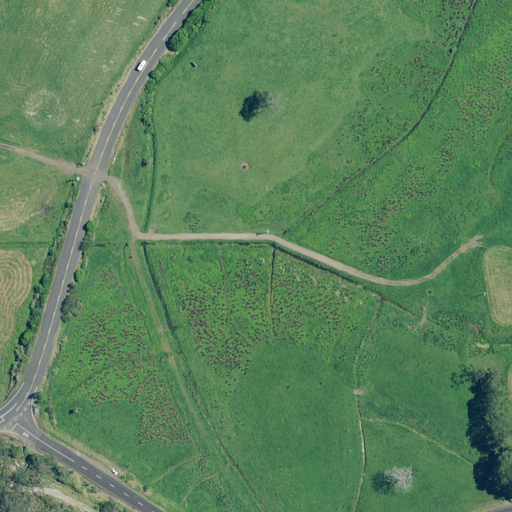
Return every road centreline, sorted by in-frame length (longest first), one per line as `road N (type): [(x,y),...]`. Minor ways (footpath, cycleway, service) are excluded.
road 1 (secondary): [(8,418),(40,363),(119,110),(195,0)]
road 2 (tertiary): [(8,418),(155,511)]
